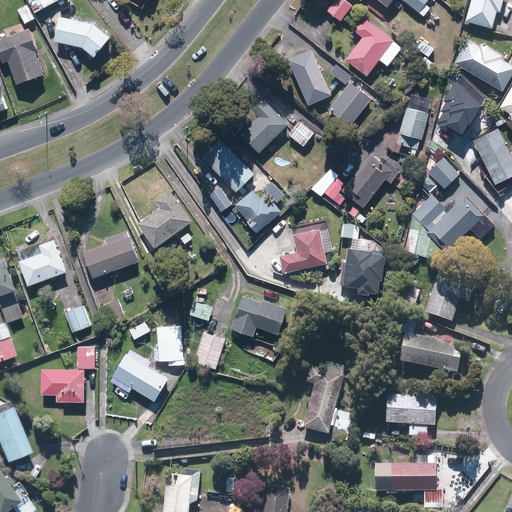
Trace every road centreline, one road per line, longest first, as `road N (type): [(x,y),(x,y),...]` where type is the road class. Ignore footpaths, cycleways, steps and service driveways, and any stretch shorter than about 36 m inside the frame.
road 1 (secondary): [(274,0),(202,90),(141,140),(0,200)]
road 2 (secondary): [(0,150),(122,92),(213,0)]
